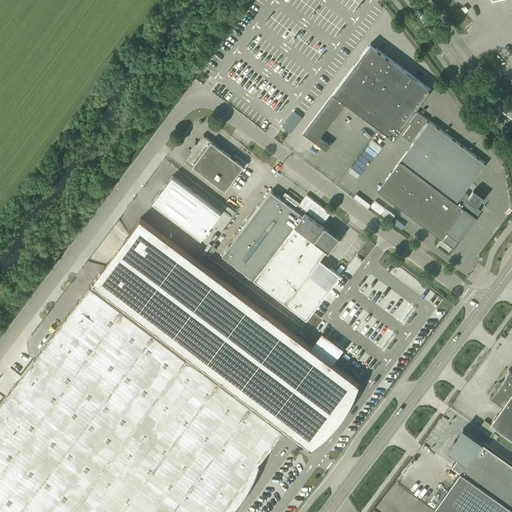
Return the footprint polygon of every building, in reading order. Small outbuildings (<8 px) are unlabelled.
[(319,111),(332,121),(346,102),(394,138),(431,90),(376,48),(374,51),(368,46),(319,111)] [(417,111),(411,119),(409,122),(411,124),(402,135),(411,141),(412,140),(414,141),(377,190),(441,238),(447,231),(449,232),(446,237),(455,244),(481,210),(477,207),(484,197),(474,189),(469,196),(464,192),(486,164),(429,121),(428,122),(426,121),(427,119),(417,111)] [(184,159),(225,190),(243,166),(203,135),(184,159)] [(172,175),(158,194),(152,202),(201,238),(207,230),(221,212),(189,188),(172,175)] [(265,199),(222,255),(254,279),(306,319),(323,297),(302,281),(326,250),(327,251),(332,244),(337,237),(331,233),(324,228),(305,213),(306,211),(298,205),(300,202),(296,198),(294,202),(286,196),(283,200),(271,191),(265,199)] [(0,403),(0,511),(231,511),(232,511),(240,503),(247,492),(254,479),(256,474),(258,468),(260,463),(259,463),(283,431),(286,428),(311,447),(314,444),(318,442),(321,439),(327,435),(328,434),(332,429),(333,428),(338,423),(338,422),(342,416),(343,415),(347,410),(348,409),(351,403),(351,402),(354,395),(356,391),(358,387),(359,383),(140,218),(128,234),(104,266),(89,285),(33,359),(17,382),(8,393),(0,403)] [(220,235),(206,254),(209,257),(219,243),(220,243),(224,238),(220,235)] [(492,394),(490,396),(503,405),(490,423),(498,429),(506,435),(511,439),(511,372),(509,370),(508,370),(507,373),(506,376),(504,378),(502,381),(500,384),(498,386),(496,389),(494,391),(492,394)] [(511,511),(511,463),(481,442),(473,436),(471,438),(464,432),(456,442),(455,444),(457,455),(458,456),(452,465),(460,471),(434,508),(439,511),(511,511)]
